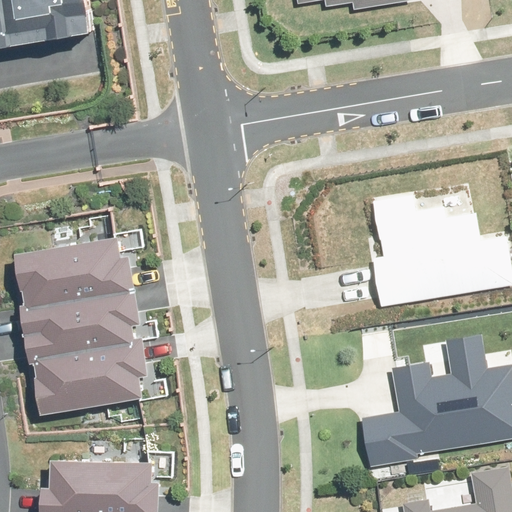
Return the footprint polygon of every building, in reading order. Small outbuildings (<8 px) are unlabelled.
[(0,0),(0,47),(94,33),(88,0),(0,0)] [(299,0),(300,7),(327,4),(328,10),(355,6),(356,11),(418,3),(417,0),(299,0)] [(418,202),(416,194),(375,201),(385,257),(375,258),(383,308),(511,285),(511,259),(508,235),(482,239),(478,214),(447,219),(444,197),(418,202)] [(120,242),(14,258),(38,416),(144,400),(120,242)] [(450,342),(457,374),(438,377),(435,360),(397,368),(406,412),(363,421),(372,468),(511,439),(511,367),(490,372),(482,335),(450,342)] [(511,511),(511,478),(510,468),(476,475),(482,503),(441,511),(432,511),(430,501),(407,506),(408,511),(511,511)] [(148,477),(49,469),(47,492),(31,491),(29,511),(153,511),(155,496),(146,496),(148,477)]
